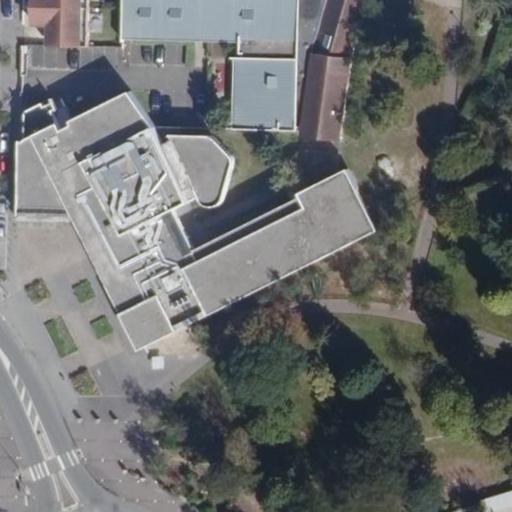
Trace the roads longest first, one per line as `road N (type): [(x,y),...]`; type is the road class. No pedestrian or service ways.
road 1 (secondary): [(120,511),(50,381),(0,334)]
road 2 (secondary): [(0,395),(27,438),(48,511)]
